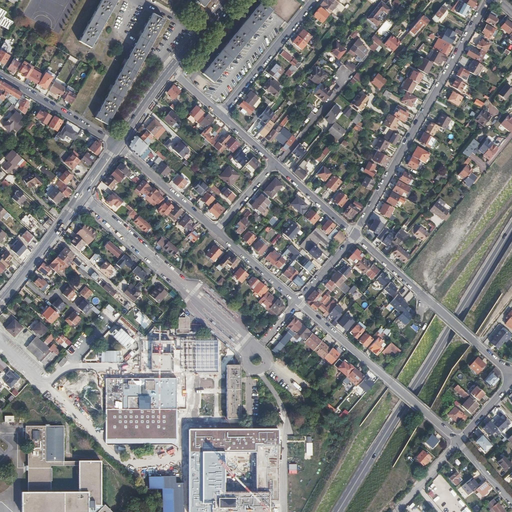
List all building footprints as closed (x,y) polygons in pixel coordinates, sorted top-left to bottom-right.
[(101,0),(97,8),(79,41),(91,48),(104,24),(117,0),(101,0)] [(338,2),(335,0),(324,0),(321,5),(330,12),(338,2)] [(203,74),(213,82),(271,10),(261,2),(241,27),(224,47),(203,74)] [(380,2),(367,18),(377,26),(381,21),(377,19),(377,16),(380,12),(383,12),(386,14),(390,10),(380,2)] [(470,7),(463,3),(461,5),(460,5),(458,10),(461,12),(460,14),(464,17),(470,7)] [(443,4),(435,15),(439,18),(448,8),(443,4)] [(320,8),(313,16),(322,22),(328,14),(320,8)] [(153,14),(140,37),(152,43),(165,20),(153,14)] [(428,20),(422,15),(410,30),(413,32),(414,31),(415,32),(422,23),(424,25),(428,20)] [(496,18),(489,15),(485,21),(493,26),(495,22),(496,22),(497,20),(496,18)] [(4,16),(0,23),(0,24),(8,29),(13,21),(4,16)] [(509,34),(511,29),(511,24),(507,20),(501,27),(509,34)] [(382,33),(391,25),(387,21),(378,29),(382,33)] [(486,25),(483,32),(487,35),(487,37),(490,38),(494,30),(486,25)] [(303,30),(298,36),(306,43),(311,36),(303,30)] [(445,33),(442,38),(451,44),(454,38),(449,35),(450,34),(446,32),(446,33),(445,33)] [(431,33),(428,37),(432,39),(433,38),(440,42),(442,39),(431,33)] [(374,35),(373,36),(370,39),(376,44),(378,46),(379,45),(382,41),(374,35)] [(306,43),(298,36),(293,43),(301,49),(306,43)] [(384,44),(393,52),(400,43),(391,36),(384,44)] [(136,44),(134,49),(145,55),(148,50),(152,43),(140,37),(136,44)] [(356,41),(353,44),(365,54),(368,50),(361,44),(362,42),(358,38),(356,41)] [(493,42),(487,39),(485,42),(482,40),(480,43),(478,43),(477,46),(486,51),(490,44),(491,45),(493,42)] [(444,40),(437,51),(447,56),(451,49),(450,49),(451,46),(447,43),(447,42),(444,40)] [(336,43),(329,51),(338,59),(344,50),(336,43)] [(352,45),(349,49),(361,58),(364,55),(352,45)] [(484,55),(479,53),(470,48),(467,55),(480,62),(484,55)] [(145,55),(134,49),(121,72),(111,91),(96,118),(108,125),(128,87),(145,55)] [(0,51),(0,60),(5,64),(10,56),(6,54),(7,53),(5,52),(4,53),(0,51)] [(283,51),(280,55),(293,65),(297,69),(302,64),(300,63),(299,63),(297,64),(291,59),(291,58),(283,51)] [(434,58),(433,61),(436,63),(439,65),(442,60),(444,61),(446,57),(438,53),(435,57),(436,57),(435,58),(434,58)] [(432,63),(423,58),(417,69),(426,74),(432,63)] [(467,71),(469,72),(477,76),(483,65),(473,59),(467,71)] [(13,60),(8,68),(14,71),(18,64),(13,60)] [(23,63),(18,71),(20,72),(24,74),(23,76),(24,76),(24,78),(25,78),(26,78),(27,79),(31,73),(34,67),(24,61),(23,63)] [(350,64),(347,68),(348,68),(351,70),(352,71),(355,67),(351,63),(350,64)] [(276,64),(268,73),(275,79),(276,80),(283,71),(276,64)] [(297,69),(293,65),(289,69),(289,70),(292,73),(293,74),(297,69)] [(467,71),(460,67),(456,75),(461,77),(463,78),(463,79),(466,80),(468,77),(467,76),(469,72),(467,71)] [(308,77),(317,84),(317,85),(326,74),(321,71),(320,72),(315,68),(308,77)] [(292,73),(289,70),(283,76),(286,79),(292,73)] [(408,78),(415,82),(417,83),(421,75),(413,70),(408,78)] [(27,79),(24,83),(28,85),(31,80),(38,84),(43,75),(40,73),(39,74),(35,71),(33,74),(31,73),(27,79)] [(53,83),(54,82),(57,77),(55,75),(53,78),(46,74),(39,85),(46,89),(50,82),(53,83)] [(355,74),(353,78),(358,82),(361,79),(355,74)] [(378,74),(371,82),(378,87),(381,83),(382,83),(385,80),(378,74)] [(408,78),(401,88),(409,93),(415,82),(408,78)] [(465,84),(456,78),(452,86),(461,91),(465,84)] [(276,80),(275,79),(273,82),(270,80),(263,88),(268,93),(269,91),(275,96),(284,86),(276,80)] [(0,92),(6,98),(10,101),(13,104),(15,106),(22,94),(0,80),(0,92)] [(53,83),(49,91),(53,93),(53,92),(56,94),(61,97),(63,93),(66,90),(66,89),(54,82),(53,83)] [(499,93),(506,99),(511,90),(511,87),(507,83),(499,93)] [(324,101),(331,92),(322,84),(314,94),(324,101)] [(72,103),(76,96),(72,94),(75,89),(70,86),(68,85),(66,89),(66,90),(67,90),(62,99),(66,101),(67,100),(72,103)] [(180,91),(177,88),(173,85),(167,92),(171,95),(170,96),(173,99),(180,91)] [(462,97),(453,91),(448,100),(458,105),(462,97)] [(247,100),(245,102),(252,107),(258,98),(255,96),(256,95),(253,92),(252,93),(250,92),(247,96),(250,98),(248,100),(247,100)] [(404,96),(401,101),(411,107),(413,103),(415,104),(418,99),(407,93),(405,96),(404,96)] [(360,98),(357,95),(348,105),(349,106),(354,110),(357,112),(359,110),(361,111),(364,107),(363,106),(364,105),(363,103),(364,102),(365,103),(369,99),(364,95),(362,95),(360,98)] [(263,96),(261,99),(268,105),(270,102),(263,96)] [(21,102),(19,105),(26,110),(28,106),(27,105),(28,102),(24,100),(23,102),(21,102)] [(10,101),(0,112),(0,114),(2,116),(13,104),(10,101)] [(261,114),(260,113),(260,114),(243,101),(239,105),(243,108),(247,111),(250,113),(251,111),(258,117),(261,114)] [(408,111),(398,105),(393,112),(395,113),(393,115),(403,121),(407,115),(406,114),(408,111)] [(198,123),(204,117),(201,114),(203,112),(196,106),(189,113),(196,120),(196,121),(198,123)] [(335,122),(336,120),(334,118),(340,111),(333,106),(324,118),(329,122),(328,123),(332,126),(335,122)] [(354,110),(349,106),(343,113),(346,116),(350,111),(352,113),(354,110)] [(167,117),(165,119),(172,125),(175,122),(179,118),(171,110),(166,116),(167,117)] [(475,118),(484,125),(492,116),(487,112),(486,113),(482,110),(475,118)] [(16,112),(8,122),(5,126),(10,131),(12,128),(17,132),(23,124),(19,121),(22,117),(16,112)] [(41,112),(37,117),(40,119),(39,120),(46,124),(50,116),(45,113),(44,114),(41,112)] [(208,125),(214,119),(208,114),(202,121),(204,122),(203,124),(204,125),(206,124),(208,126),(208,125)] [(398,119),(389,114),(386,119),(395,124),(398,119)] [(439,127),(445,130),(452,119),(442,114),(435,125),(439,127)] [(266,138),(271,143),(276,136),(283,128),(291,118),(288,115),(274,131),(272,130),(266,138)] [(511,132),(511,130),(511,118),(508,115),(501,124),(511,132)] [(54,117),(49,126),(57,131),(62,122),(54,117)] [(383,120),(381,124),(393,131),(396,125),(395,124),(386,119),(384,121),(383,120)] [(153,120),(145,128),(153,135),(162,126),(157,122),(156,123),(153,120)] [(264,126),(259,132),(264,137),(267,133),(274,124),(269,120),(266,124),(264,126)] [(345,131),(335,122),(332,126),(328,131),(338,139),(345,131)] [(431,122),(424,133),(431,137),(436,130),(437,130),(439,127),(435,125),(431,122)] [(205,138),(209,142),(211,140),(208,136),(206,134),(211,128),(208,125),(208,126),(205,129),(203,131),(200,134),(205,138)] [(283,128),(276,136),(281,140),(280,141),(284,144),(285,143),(292,136),(292,135),(283,128)] [(146,131),(139,138),(146,144),(153,137),(146,131)] [(392,131),(388,141),(395,145),(400,135),(392,131)] [(424,133),(424,132),(419,141),(429,147),(434,138),(431,137),(424,133)] [(211,140),(209,142),(218,150),(223,144),(230,137),(226,133),(218,141),(219,142),(217,143),(214,140),(217,137),(215,136),(211,140)] [(139,138),(135,134),(128,144),(129,149),(132,151),(133,151),(139,156),(148,146),(146,144),(139,138)] [(103,142),(91,135),(90,138),(95,141),(93,144),(92,143),(91,145),(92,146),(89,149),(96,155),(99,152),(97,150),(103,142)] [(286,145),(289,147),(296,139),(292,136),(285,143),(287,145),(286,145)] [(495,141),(501,144),(503,139),(498,136),(495,141)] [(17,138),(15,141),(21,145),(24,142),(18,137),(17,138)] [(379,137),(373,148),(379,151),(381,153),(383,149),(384,147),(385,148),(388,143),(379,137)] [(95,141),(90,138),(84,146),(89,149),(92,146),(91,145),(92,143),(93,144),(95,141)] [(218,150),(220,152),(221,152),(227,146),(232,151),(238,144),(232,138),(225,145),(223,144),(218,150)] [(168,139),(163,145),(167,148),(172,142),(168,139)] [(477,146),(472,152),(475,155),(479,150),(484,154),(484,155),(489,159),(498,148),(492,144),(493,143),(488,139),(480,148),(477,146)] [(179,141),(172,148),(181,157),(188,150),(186,147),(180,142),(179,141)] [(471,141),(463,152),(469,156),(472,152),(477,146),(471,141)] [(300,143),(292,153),(300,159),(307,149),(300,143)] [(417,147),(412,156),(424,163),(429,154),(417,147)] [(16,153),(12,150),(5,158),(9,161),(3,168),(8,173),(17,163),(21,158),(16,153)] [(158,150),(155,153),(159,156),(163,160),(166,158),(158,150)] [(241,151),(234,158),(241,165),(247,159),(243,156),(244,154),(241,151)] [(384,166),(389,157),(381,153),(379,151),(374,160),(384,166)] [(84,157),(82,160),(88,165),(94,158),(87,153),(86,154),(85,153),(83,155),(84,157)] [(317,160),(319,162),(325,156),(322,153),(317,160)] [(73,169),(80,161),(77,158),(72,154),(65,162),(73,169)] [(409,155),(406,159),(409,161),(407,165),(414,169),(419,161),(409,155)] [(155,163),(151,167),(154,170),(163,160),(159,156),(154,162),(155,163)] [(253,157),(247,163),(254,169),(259,163),(253,157)] [(468,158),(463,164),(465,166),(459,174),(465,179),(464,180),(466,182),(465,184),(469,187),(477,177),(470,172),(473,169),(467,165),(471,160),(468,158)] [(302,161),(298,167),(294,173),(301,179),(305,174),(307,171),(303,167),(306,164),(302,161)] [(361,167),(360,170),(362,171),(363,171),(372,176),(375,172),(373,170),(375,166),(369,162),(365,169),(361,167)] [(162,163),(157,169),(164,176),(170,170),(162,163)] [(120,164),(117,168),(124,175),(127,177),(131,173),(128,170),(120,164)] [(59,179),(45,166),(41,170),(52,180),(53,179),(58,183),(57,184),(60,186),(57,190),(64,196),(65,195),(66,196),(72,190),(68,187),(59,179)] [(229,166),(220,176),(230,185),(234,181),(233,180),(238,174),(229,166)] [(316,174),(317,174),(324,181),(331,173),(322,166),(318,171),(316,174)] [(117,168),(110,175),(117,182),(118,182),(124,175),(117,168)] [(67,170),(59,179),(68,187),(72,182),(70,181),(73,177),(69,174),(70,172),(67,170)] [(435,179),(439,181),(444,174),(439,172),(435,179)] [(188,182),(178,173),(171,180),(180,188),(182,186),(183,187),(188,182)] [(402,176),(400,179),(407,183),(411,176),(404,173),(402,176)] [(34,174),(24,180),(28,187),(28,186),(29,187),(33,185),(32,184),(35,182),(40,186),(44,182),(34,174)] [(110,175),(103,183),(111,189),(117,182),(110,175)] [(334,176),(326,185),(333,191),(341,182),(334,176)] [(136,185),(140,180),(136,177),(133,178),(131,180),(136,185)] [(366,177),(362,185),(370,189),(374,182),(366,177)] [(275,178),(263,191),(270,198),(282,184),(275,178)] [(145,196),(152,188),(142,180),(136,188),(143,193),(145,196)] [(194,188),(202,195),(203,193),(208,188),(200,181),(194,188)] [(409,188),(404,185),(402,184),(398,181),(393,190),(401,195),(403,192),(406,193),(409,188)] [(342,185),(331,198),(342,207),(343,206),(347,201),(348,200),(340,193),(345,187),(342,185)] [(208,204),(210,207),(216,200),(208,193),(211,190),(209,187),(208,188),(203,193),(205,195),(201,199),(207,204),(208,204)] [(236,194),(228,187),(222,194),(230,201),(236,194)] [(141,196),(143,193),(136,188),(134,190),(141,196)] [(155,206),(157,203),(162,197),(159,195),(160,194),(158,193),(156,191),(153,188),(147,195),(150,197),(148,200),(155,206)] [(64,196),(57,190),(55,189),(48,197),(56,204),(64,196)] [(15,195),(12,198),(21,206),(23,204),(22,203),(27,198),(19,191),(17,191),(15,193),(15,195)] [(119,197),(114,192),(106,201),(111,205),(113,203),(117,207),(119,205),(123,201),(123,200),(119,197)] [(398,198),(399,197),(392,192),(387,201),(397,207),(400,202),(399,201),(400,200),(398,198)] [(261,194),(251,205),(260,213),(270,201),(261,194)] [(303,214),(306,210),(304,207),(306,204),(297,197),(291,204),(300,212),(303,214)] [(162,204),(159,207),(161,209),(160,210),(161,211),(160,213),(163,216),(165,214),(166,215),(173,207),(166,201),(163,205),(162,204)] [(447,212),(448,211),(443,207),(436,202),(436,201),(429,210),(441,219),(445,222),(447,220),(451,215),(447,212)] [(224,209),(216,202),(209,210),(216,217),(224,209)] [(384,203),(379,212),(388,217),(393,209),(384,203)] [(177,204),(175,206),(175,207),(170,213),(176,218),(182,212),(178,209),(180,207),(177,204)] [(350,204),(344,213),(348,216),(348,215),(351,217),(355,213),(356,213),(357,212),(356,210),(357,209),(350,204)] [(0,219),(3,217),(6,220),(10,215),(0,205),(0,219)] [(131,208),(122,219),(124,221),(129,215),(134,210),(133,210),(131,208)] [(152,226),(134,210),(129,215),(135,220),(133,222),(146,232),(152,226)] [(311,210),(305,216),(313,224),(319,217),(311,210)] [(28,213),(21,221),(31,230),(35,226),(33,224),(36,220),(30,214),(28,213)] [(236,230),(240,234),(250,223),(248,221),(250,218),(245,214),(237,223),(240,226),(237,228),(236,230)] [(274,215),(268,222),(274,228),(280,221),(274,215)] [(192,230),(196,225),(185,216),(179,223),(187,230),(187,229),(190,232),(192,230)] [(325,218),(320,223),(323,226),(322,227),(328,233),(335,225),(329,220),(328,221),(325,218)] [(374,220),(369,229),(377,233),(383,224),(374,220)] [(296,231),(298,232),(300,227),(291,222),(283,234),(292,239),(296,231)] [(81,229),(77,234),(77,235),(85,242),(87,244),(93,237),(96,234),(86,225),(83,230),(81,229)] [(317,227),(310,234),(319,241),(320,242),(326,248),(334,239),(339,244),(344,237),(342,235),(343,233),(340,231),(338,232),(336,234),(333,231),(327,236),(317,227)] [(424,240),(429,234),(420,227),(415,233),(424,240)] [(377,237),(382,242),(389,232),(384,228),(377,237)] [(393,238),(391,240),(397,245),(406,234),(400,229),(396,234),(395,236),(393,238)] [(190,232),(184,239),(185,240),(188,238),(193,242),(199,235),(192,230),(190,232)] [(34,237),(28,231),(21,237),(29,244),(34,237)] [(248,231),(242,238),(249,244),(255,238),(248,231)] [(389,232),(382,242),(387,246),(391,240),(393,238),(395,236),(390,232),(389,232)] [(319,241),(310,234),(300,245),(306,250),(315,258),(321,252),(315,246),(319,241)] [(85,242),(77,235),(70,242),(79,249),(85,242)] [(274,246),(281,237),(277,235),(270,243),(274,246)] [(158,243),(163,247),(167,243),(162,239),(158,243)] [(109,241),(104,246),(117,257),(120,260),(124,255),(121,252),(109,241)] [(167,243),(163,247),(174,258),(174,259),(180,264),(181,258),(175,253),(178,250),(176,248),(169,241),(167,243)] [(258,244),(254,248),(260,254),(266,247),(259,241),(258,244)] [(81,251),(87,244),(85,242),(79,249),(81,251)] [(300,253),(291,244),(284,252),(285,253),(286,254),(290,251),(294,254),(290,259),(293,261),(300,253)] [(397,245),(392,252),(397,255),(402,249),(397,245)] [(214,246),(206,254),(213,261),(221,252),(214,246)] [(65,247),(61,251),(72,260),(80,267),(82,269),(84,267),(75,259),(74,260),(73,258),(75,256),(71,252),(67,249),(65,247)] [(363,255),(359,251),(357,249),(347,259),(351,262),(353,261),(356,263),(361,257),(363,255)] [(397,255),(406,263),(411,256),(402,249),(397,255)] [(61,251),(57,256),(64,262),(67,265),(72,260),(61,251)] [(265,259),(272,265),(274,264),(278,259),(275,257),(275,256),(270,252),(265,259)] [(274,264),(280,270),(285,264),(283,262),(285,260),(282,257),(285,253),(284,252),(281,255),(278,259),(274,264)] [(2,258),(0,260),(6,267),(10,263),(8,262),(11,258),(6,254),(4,257),(3,256),(1,257),(2,258)] [(120,260),(116,264),(121,268),(124,264),(129,268),(134,263),(124,255),(120,260)] [(233,268),(238,262),(232,256),(230,258),(226,255),(218,264),(222,268),(227,263),(233,268)] [(57,257),(49,266),(55,272),(58,268),(60,270),(60,269),(62,270),(67,265),(64,262),(63,263),(57,257)] [(361,257),(356,263),(355,265),(364,273),(371,265),(361,257)] [(308,272),(314,265),(308,259),(302,266),(308,272)] [(113,267),(106,261),(101,267),(101,269),(109,276),(113,272),(111,270),(114,267),(113,267)] [(43,263),(38,268),(49,278),(54,272),(43,263)] [(364,273),(363,275),(365,277),(367,275),(371,279),(379,270),(372,264),(371,265),(364,273)] [(345,265),(339,271),(344,276),(347,274),(349,271),(350,270),(345,265)] [(137,266),(132,271),(142,279),(146,274),(137,266)] [(82,269),(86,273),(90,276),(91,274),(85,268),(84,267),(82,269)] [(293,270),(289,267),(283,273),(291,280),(297,273),(293,269),(293,270)] [(239,268),(233,276),(241,282),(247,275),(239,268)] [(95,281),(99,276),(94,271),(91,274),(90,276),(95,281)] [(338,271),(330,279),(337,286),(346,294),(349,290),(350,288),(343,281),(346,278),(344,276),(339,271),(338,271)] [(382,273),(375,280),(383,286),(389,279),(382,273)] [(297,275),(292,281),(296,285),(301,285),(304,281),(297,275)] [(252,277),(248,282),(250,284),(248,285),(252,288),(258,281),(255,278),(254,279),(252,277)] [(43,290),(46,287),(43,285),(46,282),(42,279),(41,280),(38,278),(34,282),(43,290)] [(324,285),(324,286),(329,290),(331,292),(337,286),(330,279),(329,279),(326,282),(324,285)] [(103,281),(100,285),(114,298),(118,294),(112,289),(112,288),(110,287),(109,286),(103,281)] [(390,281),(383,289),(391,295),(398,288),(390,281)] [(259,282),(253,290),(260,297),(267,289),(259,282)] [(76,289),(70,284),(63,291),(64,292),(62,294),(70,300),(75,293),(73,291),(76,289)] [(139,290),(135,286),(134,285),(132,288),(131,290),(128,287),(123,292),(133,300),(141,291),(139,290)] [(86,286),(79,292),(85,298),(86,299),(92,292),(86,286)] [(153,289),(149,294),(159,302),(167,293),(159,286),(155,290),(153,289)] [(320,296),(314,290),(307,298),(307,303),(315,310),(319,305),(315,301),(320,296)] [(266,292),(258,301),(267,310),(269,308),(275,301),(266,292)] [(348,294),(342,301),(347,306),(353,299),(348,294)] [(402,300),(403,299),(397,294),(389,303),(395,308),(402,300)] [(318,302),(321,304),(324,300),(327,296),(325,295),(318,302)] [(26,296),(23,299),(29,304),(32,301),(26,296)] [(56,299),(50,306),(51,307),(56,311),(57,309),(60,311),(65,305),(58,298),(57,300),(56,299)] [(86,299),(85,298),(79,305),(78,307),(85,313),(91,307),(88,305),(91,302),(86,299)] [(283,306),(276,300),(275,301),(269,308),(275,313),(276,313),(283,306)] [(323,314),(326,317),(329,313),(336,305),(337,304),(333,300),(326,308),(321,304),(319,307),(324,313),(323,314)] [(394,309),(400,314),(407,306),(408,305),(402,300),(395,308),(394,309)] [(111,312),(114,309),(108,304),(105,307),(111,312)] [(330,317),(335,320),(338,323),(342,318),(338,314),(341,310),(336,305),(329,313),(332,315),(330,317)] [(50,306),(42,315),(50,323),(58,314),(56,311),(51,307),(50,306)] [(93,306),(90,309),(97,314),(100,311),(93,306)] [(400,314),(397,317),(404,324),(412,316),(409,314),(412,310),(407,306),(400,314)] [(139,311),(137,314),(140,317),(138,319),(140,321),(142,319),(145,322),(142,325),(145,328),(151,321),(148,318),(147,318),(139,311)] [(176,328),(176,331),(187,331),(187,328),(189,328),(189,315),(187,312),(186,311),(180,311),(180,312),(180,313),(178,315),(178,327),(176,327),(176,328)] [(81,318),(73,312),(72,313),(71,313),(65,320),(71,325),(73,323),(75,325),(81,318)] [(342,318),(338,323),(346,330),(353,321),(348,317),(347,318),(344,316),(343,317),(342,318)] [(295,333),(302,325),(294,318),(287,326),(290,329),(295,333)] [(14,319),(6,329),(14,336),(22,326),(14,319)] [(35,320),(27,328),(31,331),(32,330),(36,334),(37,332),(41,335),(47,328),(43,325),(42,326),(35,320)] [(394,328),(389,324),(385,328),(387,330),(390,333),(394,328)] [(309,331),(302,325),(295,333),(302,339),(309,331)] [(356,325),(350,332),(356,338),(363,330),(356,325)] [(375,340),(377,337),(380,335),(384,330),(380,327),(372,337),(375,340)] [(503,327),(497,335),(504,341),(505,342),(509,337),(506,335),(509,332),(503,327)] [(366,329),(364,332),(365,332),(358,340),(362,344),(364,342),(367,345),(372,339),(366,334),(369,331),(366,329)] [(64,340),(70,346),(72,343),(61,333),(56,339),(61,344),(64,340)] [(272,350),(277,354),(285,345),(292,336),(287,333),(272,350)] [(311,333),(304,342),(313,350),(314,350),(321,342),(320,341),(311,333)] [(51,334),(43,342),(46,345),(50,341),(52,343),(53,341),(51,340),(54,336),(51,334)] [(496,335),(491,342),(498,348),(504,341),(497,335),(496,335)] [(43,342),(43,341),(36,336),(28,344),(29,350),(39,359),(48,350),(50,348),(46,345),(43,342)] [(373,350),(372,351),(376,355),(382,348),(378,344),(381,341),(377,337),(375,340),(369,346),(373,350)] [(218,340),(151,340),(151,372),(218,372),(218,340)] [(314,350),(323,358),(324,357),(330,350),(321,342),(314,350)] [(390,342),(383,350),(386,352),(389,348),(396,354),(399,350),(390,342)] [(50,348),(57,354),(59,352),(55,348),(56,347),(54,344),(50,348)] [(330,350),(324,357),(331,363),(339,354),(332,348),(330,350)] [(48,350),(39,359),(39,360),(45,365),(47,362),(45,360),(51,353),(48,350)] [(458,365),(463,369),(467,364),(469,362),(475,356),(469,350),(462,358),(463,359),(458,365)] [(477,357),(475,355),(475,356),(469,362),(467,364),(469,366),(477,357)] [(64,357),(58,363),(62,366),(67,360),(64,357)] [(485,364),(477,357),(469,366),(477,373),(485,364)] [(339,359),(333,365),(346,376),(353,368),(354,368),(349,364),(348,365),(343,361),(342,362),(339,359)] [(227,388),(227,395),(227,418),(240,418),(240,365),(227,365),(227,388)] [(346,376),(346,377),(352,382),(354,380),(357,383),(359,382),(364,376),(354,368),(353,368),(346,376)] [(484,375),(481,378),(489,386),(491,383),(497,377),(499,374),(495,370),(493,372),(492,371),(486,377),(484,375)] [(371,386),(373,384),(369,380),(371,378),(367,376),(361,382),(369,389),(371,386)] [(345,377),(341,383),(345,386),(349,380),(345,377)] [(176,443),(176,378),(106,378),(106,443),(176,443)] [(469,379),(463,384),(469,391),(475,387),(469,379)] [(461,389),(456,384),(454,388),(453,388),(464,399),(468,394),(461,389)] [(485,393),(477,386),(470,393),(478,400),(485,393)] [(462,405),(470,413),(478,404),(470,396),(462,405)] [(328,403),(324,408),(333,416),(337,411),(328,403)] [(454,407),(448,414),(455,421),(459,418),(462,421),(465,418),(454,407)] [(493,423),(500,432),(510,423),(500,412),(497,415),(499,417),(495,421),(493,423)] [(493,419),(490,421),(483,428),(489,435),(494,431),(498,434),(501,432),(500,432),(493,423),(495,421),(493,419)] [(28,480),(28,492),(21,492),(21,511),(88,511),(88,506),(101,505),(100,460),(79,460),(79,461),(64,461),(64,426),(38,426),(26,426),(26,444),(28,444),(28,457),(28,480)] [(256,445),(278,445),(278,429),(190,429),(189,511),(211,511),(211,500),(202,500),(202,452),(224,452),(256,452),(256,445)] [(481,434),(474,441),(484,452),(491,446),(481,434)] [(425,442),(432,448),(438,441),(431,435),(425,441),(425,442)] [(224,452),(202,452),(202,500),(211,500),(211,511),(268,511),(269,500),(278,500),(278,445),(256,445),(256,452),(256,491),(224,491),(224,452)] [(423,451),(416,458),(423,465),(430,458),(423,451)] [(510,461),(504,456),(498,462),(505,470),(511,464),(510,461)] [(456,473),(450,478),(456,485),(462,480),(456,473)] [(162,489),(162,511),(182,511),(182,484),(175,484),(174,477),(148,477),(148,489),(162,489)] [(478,486),(472,478),(461,486),(468,495),(473,490),(475,489),(478,486)] [(489,488),(484,481),(478,486),(475,489),(477,491),(479,492),(482,496),(485,494),(484,492),(489,488)] [(492,499),(486,504),(490,509),(492,508),(494,511),(504,511),(505,511),(498,503),(496,504),(492,499)]
